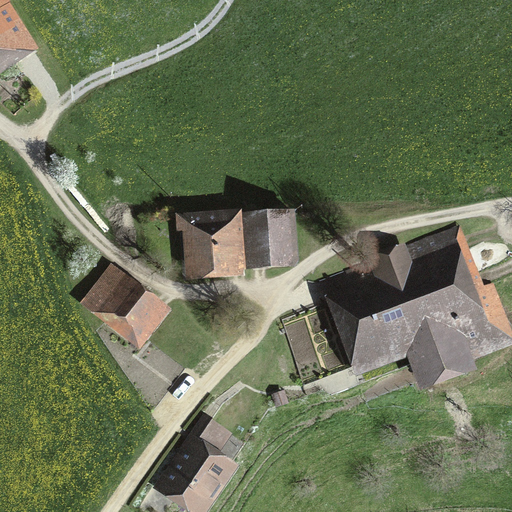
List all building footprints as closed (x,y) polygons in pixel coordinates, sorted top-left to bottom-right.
[(32,38),(7,0),(0,0),(0,71),(27,54),(21,45),(32,38)] [(230,211),(178,214),(179,230),(193,229),(195,270),(245,266),(244,243),(232,243),(230,211)] [(253,265),(289,263),(297,260),(294,212),(250,214),(253,265)] [(469,365),(466,356),(511,338),(511,332),(504,312),(503,312),(492,283),(469,291),(468,288),(447,235),(407,244),(369,259),(371,264),(338,277),(368,355),(411,340),(426,381),(469,365)] [(169,308),(112,264),(83,301),(139,344),(169,308)] [(200,508),(229,467),(194,443),(165,484),(200,508)]
